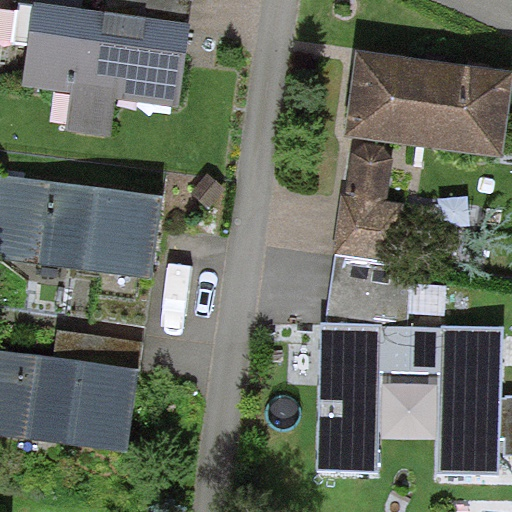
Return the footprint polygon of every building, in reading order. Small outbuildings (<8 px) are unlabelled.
[(174,9),(83,0),(29,0),(22,79),(61,83),(56,129),(93,133),(97,86),(166,93),(174,9)] [(496,57),(351,42),(342,120),(488,135),(496,57)] [(328,251),(387,258),(394,200),(376,198),(381,156),(351,153),(346,195),(334,193),(328,251)] [(0,250),(140,261),(146,184),(0,172),(0,250)] [(374,324),(373,364),(432,364),(431,328),(398,322),(400,259),(387,258),(328,251),(326,324),(374,324)] [(316,324),(315,476),(372,476),(373,364),(374,324),(326,324),(316,324)] [(434,474),(492,473),(489,327),(431,328),(432,364),(434,474)] [(0,425),(120,434),(125,357),(0,347),(0,425)]
